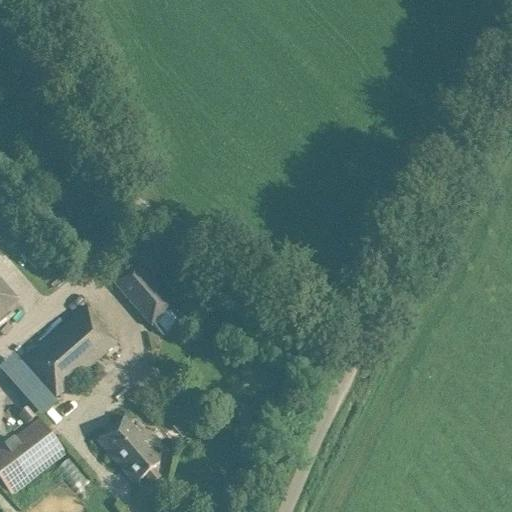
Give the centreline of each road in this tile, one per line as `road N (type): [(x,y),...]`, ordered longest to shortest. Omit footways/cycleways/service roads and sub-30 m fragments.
road 1 (unclassified): [(355,351),(164,246),(137,219),(30,0)]
road 2 (unclassified): [(355,351),(511,76)]
road 3 (unclassified): [(279,511),(355,351)]
